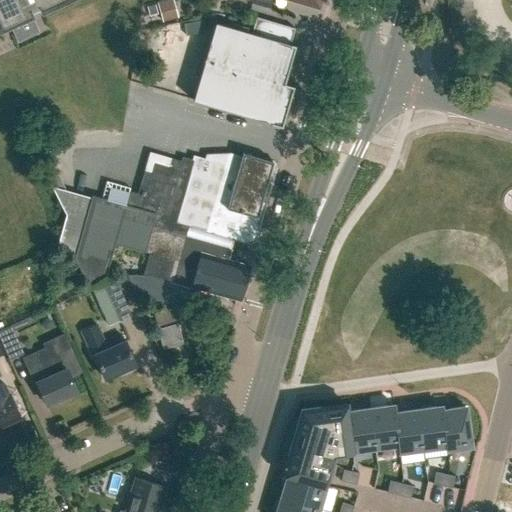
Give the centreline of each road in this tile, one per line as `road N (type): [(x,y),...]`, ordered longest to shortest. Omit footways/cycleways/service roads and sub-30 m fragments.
road 1 (residential): [(345,0),(228,385)]
road 2 (secondary): [(304,251),(384,85)]
road 3 (secondary): [(357,77),(304,251)]
road 4 (residential): [(0,491),(164,415)]
road 5 (secondary): [(264,389),(304,251)]
road 6 (residential): [(478,511),(511,373)]
road 7 (unclassified): [(511,122),(384,85)]
road 8 (residential): [(228,385),(191,511)]
road 9 (secondary): [(227,511),(264,389)]
